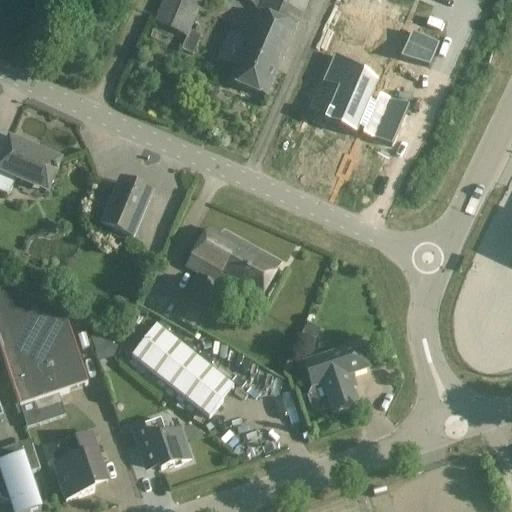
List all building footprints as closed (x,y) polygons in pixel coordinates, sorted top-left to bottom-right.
[(163,0),(153,22),(188,38),(203,0),(244,0),(253,4),(259,14),(229,83),(266,99),(278,72),(296,30),(307,0),(163,0)] [(411,35),(400,61),(429,69),(439,47),(411,35)] [(335,57),(322,85),(338,92),(324,124),(356,138),(358,132),(364,134),(363,137),(372,141),(391,149),(409,108),(379,100),(376,107),(370,105),(375,95),(364,90),(368,80),(335,57)] [(60,164),(10,143),(2,162),(0,161),(0,193),(9,197),(16,181),(47,194),(60,164)] [(150,202),(118,189),(102,228),(133,241),(150,202)] [(223,238),(210,231),(186,268),(200,276),(175,319),(193,329),(218,286),(256,307),(282,265),(226,234),(223,238)] [(65,274),(50,275),(51,294),(67,293),(67,289),(66,286),(65,274)] [(65,316),(3,289),(0,289),(0,346),(20,408),(32,404),(36,415),(58,408),(54,399),(88,387),(65,316)] [(320,331),(306,326),(297,352),(308,356),(312,353),(320,331)] [(234,391),(156,329),(132,359),(210,421),(234,391)] [(118,348),(94,338),(91,339),(99,363),(114,358),(118,348)] [(370,370),(362,346),(304,365),(312,390),(323,386),(333,415),(357,407),(352,390),(356,389),(352,376),(370,370)] [(166,437),(161,422),(133,431),(145,469),(159,465),(161,472),(191,462),(181,432),(166,437)] [(106,478),(91,435),(65,444),(65,446),(63,447),(61,448),(59,450),(57,453),(56,455),(55,458),(55,460),(55,463),(55,466),(53,467),(66,504),(95,495),(91,483),(106,478)] [(0,470),(0,500),(1,501),(2,502),(3,503),(5,504),(6,504),(8,504),(10,504),(12,511),(41,511),(29,476),(41,472),(32,448),(14,454),(16,461),(0,466),(0,470),(0,471),(0,470)]
